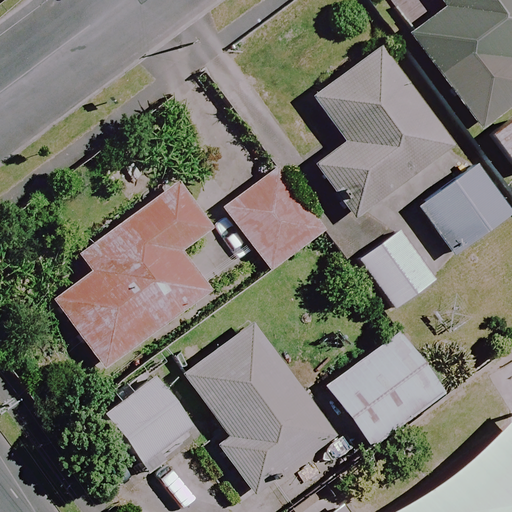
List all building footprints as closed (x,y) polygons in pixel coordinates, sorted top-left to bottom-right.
[(511,0),(447,0),(403,31),(475,133),(511,107),(511,0)] [(448,153),(375,53),(309,102),(342,147),(311,170),(351,224),(448,153)] [(511,126),(511,125),(488,141),(511,175),(511,126)] [(507,217),(471,171),(416,214),(453,260),(507,217)] [(320,234),(272,175),(220,216),(268,276),(320,234)] [(205,233),(172,187),(73,259),(86,276),(48,303),(99,373),(207,294),(177,253),(205,233)] [(433,277),(394,223),(351,255),(390,309),(433,277)] [(330,440),(250,328),(180,379),(225,442),(213,450),(248,499),(330,440)] [(447,404),(399,333),(320,387),(369,458),(447,404)] [(187,431),(151,381),(99,418),(136,469),(187,431)]
